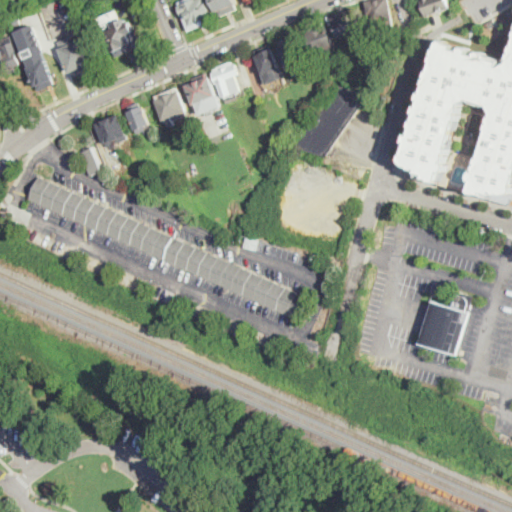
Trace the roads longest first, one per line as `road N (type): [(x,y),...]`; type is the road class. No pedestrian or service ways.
road 1 (residential): [(402,0),(417,52),(330,352)]
road 2 (tertiary): [(313,0),(79,106),(0,162)]
road 3 (residential): [(511,225),(379,184)]
